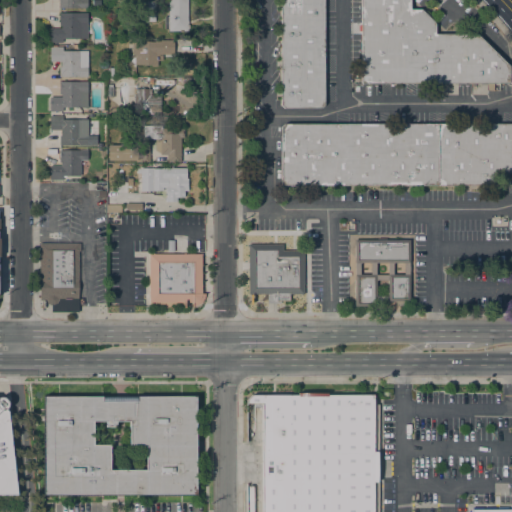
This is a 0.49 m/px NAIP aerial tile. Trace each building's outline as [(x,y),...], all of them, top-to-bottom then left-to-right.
[(59,8),(59,0),(87,0),(87,8),(59,8)] [(188,0),(188,24),(189,25),(189,28),(188,29),(188,31),(168,31),(168,0),(188,0)] [(324,0),(324,105),(321,108),(284,108),(281,105),(281,0),(324,0)] [(509,84),(361,84),(361,0),(410,0),(410,9),(421,9),(435,24),(435,34),(477,34),(509,66),(509,84)] [(141,1),(155,1),(155,22),(141,22),(141,1)] [(87,13),(87,22),(88,22),(88,39),(63,39),(62,42),(50,42),(50,35),(49,35),(49,33),(50,33),(50,28),(61,28),(61,26),(59,26),(59,13),(87,13)] [(154,42),(160,42),(160,40),(173,40),(173,54),(162,54),(162,60),(157,60),(158,66),(151,66),(151,65),(134,65),(134,54),(132,54),(132,42),(154,42)] [(59,77),(59,67),(61,67),(61,62),(50,62),(50,47),(63,47),(63,51),(80,51),(80,67),(87,67),(87,77),(59,77)] [(79,82),(79,81),(88,81),(87,106),(80,106),(80,108),(63,107),(63,111),(50,111),(50,104),(49,104),(49,101),(50,101),(50,97),(61,97),(61,94),(59,94),(59,82),(79,82)] [(134,89),(150,89),(151,96),(160,96),(160,112),(135,113),(135,105),(134,105),(134,94),(134,89)] [(59,146),(59,136),(61,136),(61,130),(50,130),(50,116),(62,116),(62,120),(87,120),(87,146),(59,146)] [(511,124),(511,173),(497,173),(497,185),(281,185),(281,127),(284,124),(511,124)] [(155,140),(135,139),(135,127),(143,127),(143,125),(161,126),(161,128),(184,129),(184,137),(181,137),(180,162),(167,162),(167,155),(160,155),(160,153),(155,151),(155,140)] [(136,145),(136,141),(149,141),(149,151),(150,162),(136,162),(136,160),(108,161),(108,145),(136,145)] [(80,176),(66,176),(66,177),(63,177),(63,180),(50,180),(50,166),(61,165),(61,163),(59,163),(59,151),(79,150),(87,150),(87,160),(80,160),(80,172),(80,176)] [(141,191),(141,168),(153,168),(153,169),(161,169),(161,168),(186,168),(186,179),(187,179),(187,191),(184,191),(184,198),(176,198),(176,202),(166,202),(166,201),(165,201),(165,198),(166,198),(166,191),(165,192),(165,188),(166,188),(166,187),(162,187),(162,191),(141,191)] [(354,306),(354,240),(377,240),(377,238),(386,238),(387,240),(409,240),(409,302),(375,301),(375,306),(354,306)] [(57,304),(52,306),(47,304),(45,301),(40,301),(40,280),(39,280),(39,270),(40,270),(40,243),(48,243),(48,242),(60,242),(60,243),(79,243),(80,243),(80,251),(79,251),(79,281),(78,281),(78,299),(59,300),(59,302),(57,304)] [(303,294),(289,294),(289,301),(280,301),(280,303),(267,303),(267,294),(248,294),(248,245),(282,245),(282,251),(303,251),(303,294)] [(176,253),(176,252),(177,252),(178,252),(179,254),(201,254),(201,266),(202,266),(203,267),(203,268),(203,269),(201,270),(202,270),(203,271),(203,272),(202,273),(201,273),(201,274),(202,274),(203,275),(203,276),(202,277),(201,277),(201,278),(202,278),(203,279),(203,280),(203,281),(201,281),(201,282),(202,282),(203,283),(203,284),(203,285),(202,285),(201,285),(201,286),(202,286),(203,287),(203,288),(203,289),(202,289),(201,289),(201,294),(205,294),(205,296),(204,299),(202,302),(200,304),(196,306),(193,306),(193,302),(188,302),(188,304),(187,304),(186,304),(185,304),(185,303),(185,302),(184,302),(184,303),(184,304),(182,304),(181,303),(181,302),(180,302),(180,303),(179,304),(178,304),(177,303),(177,302),(176,302),(176,304),(175,304),(174,304),(173,303),(173,302),(172,302),(172,304),(171,304),(170,304),(169,303),(169,302),(168,302),(168,304),(167,304),(166,304),(165,303),(165,302),(164,302),(164,303),(163,304),(162,304),(161,304),(161,303),(161,302),(160,302),(160,303),(160,304),(159,304),(158,304),(157,304),(157,303),(156,303),(156,304),(155,304),(154,304),(153,303),(153,302),(149,303),(148,254),(176,254),(176,253)] [(261,511),(262,402),(246,403),(246,399),(251,394),(372,394),(372,451),(376,451),(375,481),(372,481),(372,511),(261,511)] [(43,495),(43,396),(102,396),(102,398),(136,398),(136,396),(196,396),(196,495),(43,495)] [(0,397),(2,397),(5,398),(6,400),(7,402),(8,404),(7,407),(5,410),(8,411),(18,495),(0,495),(0,397)]
